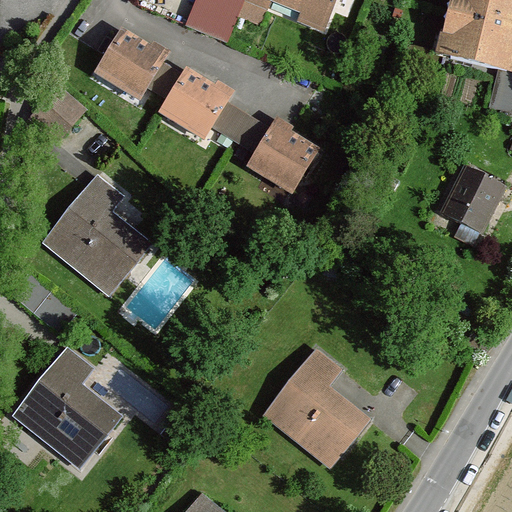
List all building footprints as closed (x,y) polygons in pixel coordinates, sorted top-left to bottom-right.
[(322,30),(334,0),(196,0),(186,28),(225,43),(237,14),(260,23),(269,0),(302,14),(299,21),(322,30)] [(511,62),(511,0),(449,0),(436,52),(510,72),(511,62)] [(120,32),(95,73),(137,98),(162,57),(120,32)] [(226,97),(185,72),(161,112),(202,137),(226,97)] [(58,87),(32,119),(58,141),(84,110),(58,87)] [(315,151),(273,126),(249,166),(291,192),(315,151)] [(503,189),(464,170),(442,214),(481,233),(503,189)] [(46,242),(110,294),(151,244),(110,211),(123,196),(100,177),(46,242)] [(78,315),(29,275),(12,297),(61,336),(78,315)] [(16,417),(79,469),(122,418),(82,385),(94,370),(70,350),(16,417)] [(264,417),(330,469),(367,422),(327,390),(340,373),(315,353),(264,417)] [(183,413),(163,438),(184,456),(205,431),(183,413)] [(191,511),(221,511),(203,497),(191,511)]
